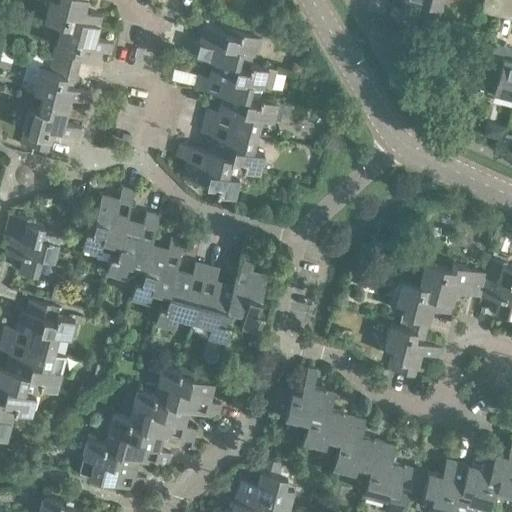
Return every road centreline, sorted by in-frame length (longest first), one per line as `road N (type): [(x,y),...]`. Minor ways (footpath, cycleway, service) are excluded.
road 1 (residential): [(298,241),(178,201),(154,179),(145,141),(155,93),(144,22)]
road 2 (residential): [(511,337),(476,330),(465,339),(445,397),(414,415),(314,352),(272,337)]
road 3 (residential): [(272,337),(255,411),(178,511)]
road 4 (tertiary): [(397,140),(313,0)]
road 5 (residential): [(298,241),(397,140)]
road 6 (tertiary): [(511,193),(397,140)]
